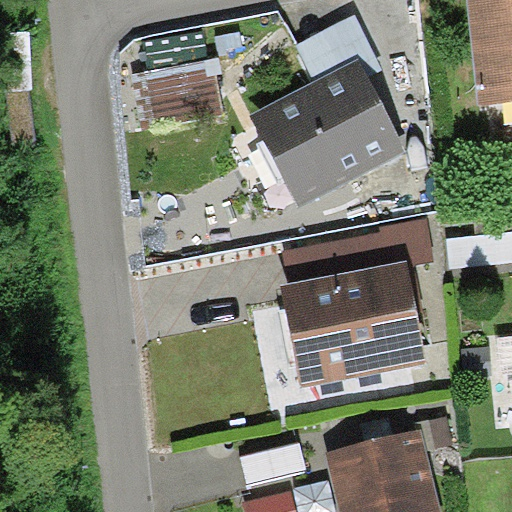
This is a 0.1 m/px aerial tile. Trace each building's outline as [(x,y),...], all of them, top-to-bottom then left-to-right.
[(511,0),(467,0),(478,109),(511,105),(511,0)] [(299,209),(406,156),(368,81),(383,73),(357,20),(299,49),(317,84),(253,117),(299,209)] [(218,60),(133,77),(144,130),(223,115),(215,77),(222,76),(218,60)] [(427,221),(379,230),(380,236),(386,268),(415,263),(416,267),(435,264),(427,221)] [(511,233),(448,240),(451,270),(511,263),(511,233)] [(284,290),(303,390),(427,367),(418,317),(425,316),(416,267),(415,263),(386,268),(380,236),(284,254),(290,289),(284,290)] [(481,355),(462,357),(463,376),(482,375),(481,355)] [(420,436),(328,457),(340,511),(440,511),(427,454),(455,448),(448,418),(417,425),(420,436)] [(299,445),(241,460),(248,485),(306,471),(299,445)] [(295,511),(292,495),(246,505),(247,511),(295,511)]
